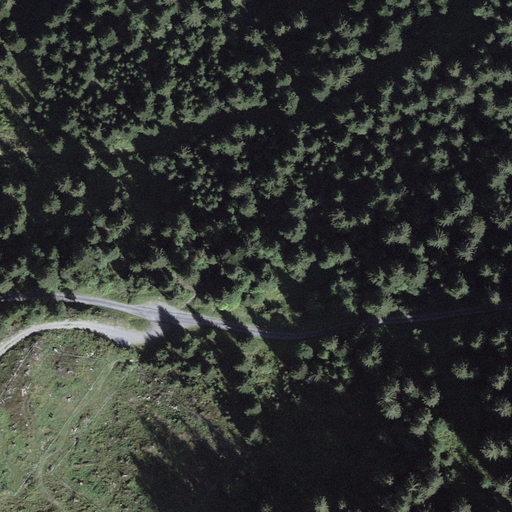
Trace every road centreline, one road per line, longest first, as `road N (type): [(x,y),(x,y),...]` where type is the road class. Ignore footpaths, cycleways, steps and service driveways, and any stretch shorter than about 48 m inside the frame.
road 1 (unclassified): [(511,309),(279,336),(74,298),(0,301)]
road 2 (track): [(0,350),(40,326),(141,338),(172,317)]
